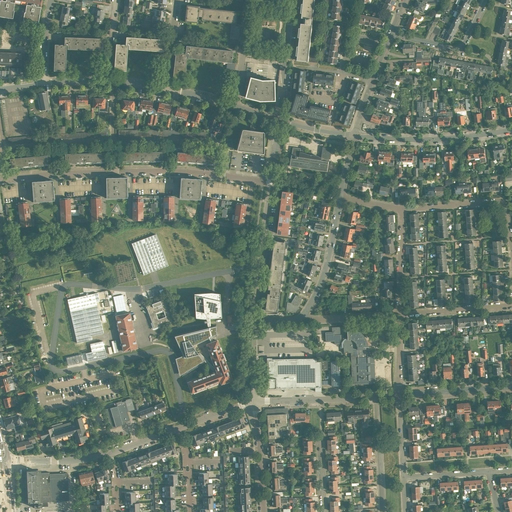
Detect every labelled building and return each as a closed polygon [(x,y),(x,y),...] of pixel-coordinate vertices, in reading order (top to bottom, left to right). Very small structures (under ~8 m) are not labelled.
[(21,0),(0,0),(0,16),(13,19),(14,11),(13,11),(14,5),(20,6),(21,0)] [(42,0),(41,0),(21,0),(20,6),(26,7),(25,13),(24,12),(23,20),(38,23),(42,0)] [(303,0),(302,18),(305,19),(305,24),(301,24),(297,61),(307,62),(311,25),(312,25),(313,19),(312,19),(313,0),(303,0)] [(415,4),(416,5),(415,8),(420,10),(419,11),(423,13),(423,12),(426,13),(427,10),(424,9),(427,3),(428,4),(437,4),(436,0),(423,0),(423,1),(422,3),(417,2),(416,2),(415,4)] [(464,1),(460,0),(458,5),(461,7),(467,10),(470,4),(464,1)] [(393,6),(385,2),(383,8),(391,12),(393,6)] [(231,23),(236,24),(237,12),(237,13),(199,9),(199,6),(187,5),(185,22),(198,23),(198,17),(201,17),(201,20),(231,23)] [(467,10),(461,7),(458,5),(455,11),(464,15),(467,10)] [(63,6),(61,14),(68,15),(70,8),(63,6)] [(123,12),(124,12),(124,13),(126,14),(126,17),(123,17),(122,24),(130,25),(131,18),(132,18),(133,14),(131,14),(132,8),(125,7),(124,10),(123,12)] [(154,9),(153,10),(154,12),(153,16),(156,16),(165,18),(165,17),(166,11),(156,10),(156,9),(154,9)] [(455,11),(453,16),(456,17),(461,20),(464,15),(455,11)] [(409,18),(408,20),(409,21),(408,22),(416,25),(418,22),(419,20),(421,19),(422,17),(414,13),(413,17),(410,16),(409,18)] [(71,16),(68,15),(61,14),(60,21),(62,21),(62,24),(68,26),(68,23),(70,23),(71,16)] [(364,24),(366,16),(360,14),(359,18),(358,17),(358,20),(358,23),(364,24)] [(366,16),(364,24),(370,26),(372,17),(366,16)] [(378,18),(372,17),(370,26),(376,27),(378,18)] [(461,20),(456,17),(453,23),(459,26),(461,20)] [(384,20),(378,18),(376,27),(383,28),(384,20)] [(407,24),(406,27),(408,27),(414,30),(414,29),(416,30),(417,27),(415,27),(416,25),(408,22),(407,22),(407,24)] [(435,27),(437,22),(433,22),(431,26),(429,31),(432,33),(435,27)] [(236,24),(231,23),(231,26),(230,39),(238,40),(238,36),(237,36),(238,27),(239,27),(235,26),(236,24)] [(453,23),(450,28),(456,31),(459,26),(453,23)] [(275,35),(275,26),(261,25),(261,34),(275,35)] [(444,29),(443,31),(454,36),(456,31),(450,28),(449,31),(444,29)] [(454,36),(443,31),(442,34),(444,35),(442,38),(451,42),(454,36)] [(54,64),(54,67),(54,71),(64,72),(64,71),(65,45),(68,46),(67,49),(68,49),(69,49),(69,50),(72,50),(72,49),(78,49),(78,50),(81,50),(87,50),(90,50),(95,50),(95,51),(98,51),(98,50),(102,50),(103,50),(103,39),(65,37),(64,45),(55,45),(55,46),(54,49),(55,49),(55,55),(54,55),(54,58),(55,58),(54,64)] [(114,63),(114,66),(115,66),(114,70),(114,71),(124,71),(126,45),(129,45),(129,49),(130,49),(130,50),(133,50),(133,49),(139,50),(142,50),(148,50),(148,51),(151,51),(156,51),(159,52),(159,51),(163,51),(164,52),(165,40),(126,37),(126,45),(116,44),(116,45),(116,46),(115,49),(116,49),(116,55),(115,55),(115,58),(115,63),(114,63)] [(173,78),(173,79),(183,80),(183,79),(186,54),(187,54),(188,54),(188,58),(190,58),(193,59),(193,58),(198,59),(202,60),(202,59),(207,60),(210,61),(210,60),(216,61),(219,62),(219,61),(227,62),(231,62),(233,51),(186,46),(185,53),(176,52),(176,53),(176,54),(175,54),(175,57),(175,63),(174,63),(174,66),(174,71),(174,72),(173,72),(173,74),(173,78)] [(30,73),(31,61),(31,54),(24,54),(24,56),(21,56),(21,53),(4,52),(4,51),(1,51),(1,52),(0,52),(0,65),(21,66),(24,66),(23,73),(30,73)] [(440,58),(439,61),(434,60),(433,65),(439,66),(439,64),(443,65),(442,67),(444,68),(445,65),(446,59),(440,58)] [(508,60),(499,58),(498,64),(501,65),(500,68),(506,69),(508,60)] [(227,62),(225,75),(234,76),(234,72),(233,72),(234,63),(235,63),(231,62),(227,62)] [(408,63),(404,63),(404,69),(407,69),(407,71),(412,71),(412,69),(416,69),(416,65),(417,65),(417,66),(422,65),(422,62),(417,62),(415,62),(408,63)] [(493,68),(487,66),(486,73),(491,74),(491,77),(495,78),(496,71),(493,71),(493,68)] [(250,77),(245,97),(259,101),(274,100),(273,80),(261,81),(250,77)] [(386,81),(385,84),(393,87),(395,88),(395,89),(397,88),(399,88),(399,86),(398,85),(395,85),(396,81),(387,78),(387,79),(386,79),(386,80),(386,81)] [(361,89),(363,84),(354,81),(352,86),(361,89)] [(352,86),(350,91),(359,94),(361,89),(352,86)] [(379,93),(380,94),(390,98),(393,91),(386,89),(385,90),(382,89),(382,90),(381,89),(379,93)] [(350,91),(348,96),(358,99),(359,94),(350,91)] [(37,95),(40,111),(50,109),(47,93),(37,95)] [(302,95),(297,94),(292,113),(303,116),(309,117),(328,121),(331,110),(311,106),(311,107),(306,106),(309,96),(304,94),(304,96),(302,96),(302,95)] [(87,96),(82,96),(82,105),(82,108),(85,108),(85,110),(90,110),(90,105),(87,105),(87,96)] [(348,96),(347,101),(356,104),(358,99),(348,96)] [(377,100),(376,103),(388,107),(389,103),(378,99),(378,100),(377,100)] [(141,100),(140,108),(139,108),(138,111),(142,112),(142,109),(145,109),(147,101),(141,100)] [(127,110),(127,113),(132,114),(132,116),(135,116),(135,111),(133,111),(134,102),(128,101),(127,110)] [(147,101),(145,109),(149,110),(147,113),(149,115),(150,115),(153,115),(154,116),(154,115),(154,111),(155,110),(155,108),(151,109),(152,101),(147,101)] [(423,125),(423,126),(429,126),(429,122),(433,122),(433,118),(433,116),(429,116),(429,114),(426,114),(426,108),(427,108),(427,102),(423,102),(423,111),(423,118),(423,125)] [(154,115),(154,116),(157,116),(157,114),(163,115),(163,112),(165,104),(159,103),(158,110),(157,111),(155,112),(154,111),(154,115)] [(354,111),(356,106),(347,103),(345,108),(354,111)] [(388,107),(376,103),(374,108),(375,108),(386,112),(387,112),(389,113),(391,109),(388,107)] [(163,115),(163,116),(168,117),(166,127),(169,127),(171,117),(169,117),(170,114),(169,113),(171,105),(165,104),(163,112),(163,115)] [(177,107),(175,115),(177,116),(181,117),(183,109),(177,107)] [(345,108),(343,113),(352,116),(354,111),(345,108)] [(493,119),(496,119),(496,114),(497,114),(496,108),(488,109),(488,112),(486,112),(487,120),(490,119),(490,120),(491,121),(493,120),(493,119)] [(183,109),(181,117),(180,118),(184,119),(183,120),(186,121),(189,110),(183,109)] [(480,114),(476,114),(475,110),(471,110),(472,115),(474,115),(475,123),(481,122),(480,114)] [(459,112),(457,112),(457,117),(458,125),(465,124),(464,119),(464,116),(466,115),(466,116),(466,115),(466,111),(459,112)] [(195,112),(192,121),(198,123),(199,120),(203,122),(204,120),(203,116),(200,115),(201,114),(195,112)] [(446,113),(443,113),(443,116),(444,125),(450,125),(449,117),(452,117),(452,112),(446,112),(446,113)] [(343,113),(341,118),(350,121),(352,116),(343,113)] [(380,123),(382,117),(373,114),(370,122),(379,125),(380,123)] [(382,117),(380,123),(387,125),(388,120),(390,120),(389,122),(392,123),(394,117),(391,116),(390,116),(389,116),(388,117),(383,115),(382,117)] [(216,122),(217,120),(210,118),(208,127),(214,129),(216,122)] [(341,118),(340,123),(349,126),(350,121),(341,118)] [(216,122),(214,129),(214,131),(213,134),(215,135),(216,133),(217,133),(218,132),(220,133),(223,124),(216,122)] [(255,129),(250,128),(250,130),(243,129),(242,129),(242,130),(241,130),(236,149),(237,150),(238,150),(262,154),(263,153),(263,152),(264,150),(264,149),(264,146),(265,143),(264,139),(264,136),(263,133),(263,132),(262,132),(254,131),(255,129)] [(330,159),(332,149),(323,147),(322,155),(321,155),(321,158),(319,157),(317,156),(316,156),(315,156),(311,155),(311,153),(311,152),(309,151),(308,153),(308,154),(305,153),(303,153),(302,153),(300,152),(301,149),(293,147),(290,166),(327,172),(329,162),(329,159),(330,159)] [(479,149),(474,150),(475,158),(480,158),(480,159),(480,162),(486,162),(484,149),(479,149)] [(122,163),(142,162),(142,152),(122,153),(122,163)] [(162,152),(142,152),(142,162),(162,162),(162,152)] [(197,154),(177,152),(176,162),(196,164),(197,154)] [(359,158),(359,160),(360,161),(360,162),(368,164),(369,160),(374,161),(373,152),(371,152),(370,153),(364,152),(363,156),(361,155),(360,158),(359,158)] [(385,152),(384,162),(388,163),(387,165),(393,166),(394,161),(394,157),(391,156),(391,153),(385,152)] [(452,172),(452,160),(454,160),(453,152),(445,152),(445,161),(447,160),(448,172),(452,172)] [(85,153),(65,154),(65,164),(85,163),(85,153)] [(105,153),(85,153),(85,163),(105,163),(105,153)] [(407,160),(407,162),(408,162),(413,162),(413,164),(416,164),(417,156),(413,156),(413,154),(408,153),(407,153),(407,160)] [(217,155),(197,154),(196,164),(216,165),(217,155)] [(423,158),(419,158),(420,168),(423,168),(423,162),(426,162),(426,166),(429,166),(429,164),(429,162),(429,154),(423,154),(423,158)] [(50,155),(30,157),(31,167),(51,165),(50,155)] [(31,167),(30,157),(10,159),(11,169),(31,167)] [(359,166),(358,169),(358,170),(357,171),(358,172),(358,173),(366,175),(367,171),(374,172),(374,168),(371,167),(371,169),(367,168),(359,166)] [(127,198),(127,177),(106,178),(106,198),(127,198)] [(471,184),(467,185),(466,177),(462,177),(463,182),(463,185),(463,193),(471,192),(471,184)] [(180,178),(179,198),(200,200),(201,179),(180,178)] [(53,180),(32,182),(33,202),(54,201),(53,180)] [(435,180),(422,180),(423,184),(426,183),(431,183),(431,187),(427,188),(428,196),(436,195),(435,187),(435,180)] [(354,185),(354,186),(354,187),(354,188),(358,188),(358,190),(362,191),(363,186),(368,187),(373,189),(373,185),(369,184),(365,184),(364,183),(356,181),(355,184),(354,185)] [(494,181),(490,181),(490,183),(491,191),(499,190),(498,182),(494,182),(494,181)] [(459,184),(455,185),(455,186),(455,194),(463,193),(463,185),(463,182),(459,182),(459,184)] [(491,191),(490,183),(482,183),(483,192),(491,191)] [(381,186),(380,194),(387,195),(389,188),(381,186)] [(443,187),(435,187),(436,195),(444,195),(443,187)] [(408,189),(400,190),(400,198),(408,197),(408,189)] [(416,189),(408,189),(408,197),(416,197),(416,189)] [(316,209),(315,211),(320,212),(328,214),(330,207),(327,207),(328,204),(323,203),(322,206),(321,206),(320,210),(316,209)] [(315,211),(315,213),(317,213),(316,217),(319,218),(327,220),(328,214),(320,212),(315,211)] [(386,223),(394,223),(393,215),(385,216),(386,223)] [(395,231),(394,223),(386,223),(387,231),(395,231)] [(346,228),(346,231),(345,231),(345,233),(345,234),(356,236),(357,233),(354,232),(355,230),(346,228)] [(420,241),(420,239),(419,233),(411,233),(412,240),(418,240),(418,241),(420,241)] [(156,234),(131,244),(143,275),(168,265),(156,234)] [(385,246),(394,245),(393,237),(385,238),(385,246)] [(310,244),(322,247),(323,241),(309,239),(309,241),(311,241),(310,244)] [(268,293),(266,311),(278,312),(280,291),(286,249),(287,249),(288,241),(284,241),(284,242),(274,241),(268,290),(271,290),(270,294),(268,293)] [(394,253),(394,245),(385,246),(386,254),(394,253)] [(304,249),(303,252),(306,253),(307,253),(309,254),(319,256),(321,251),(314,249),(308,248),(308,250),(304,249)] [(341,251),(341,253),(341,256),(346,257),(346,260),(353,261),(355,253),(351,252),(342,250),(342,251),(341,251)] [(385,268),(393,267),(393,259),(384,260),(385,268)] [(317,266),(310,264),(307,263),(306,266),(299,264),(298,266),(302,267),(308,269),(315,271),(317,266)] [(337,267),(337,268),(338,269),(337,270),(348,273),(348,272),(351,272),(352,267),(339,264),(338,266),(337,267)] [(308,269),(302,267),(302,269),(305,270),(304,273),(306,274),(313,277),(315,271),(308,269)] [(393,267),(385,268),(386,276),(394,275),(393,267)] [(336,274),(335,277),(334,277),(334,279),(334,280),(341,282),(342,280),(350,283),(351,279),(336,274)] [(305,278),(303,281),(299,279),(298,281),(309,286),(312,281),(305,278)] [(298,281),(297,283),(301,285),(300,288),(307,291),(309,286),(298,281)] [(385,290),(393,289),(392,281),(384,282),(385,290)] [(332,285),(330,291),(336,293),(341,293),(341,287),(338,287),(332,285)] [(393,289),(385,290),(382,290),(382,293),(385,293),(385,298),(393,297),(393,289)] [(206,318),(208,328),(174,336),(184,357),(180,358),(180,357),(182,374),(183,374),(183,373),(203,361),(204,361),(203,360),(213,372),(188,382),(187,382),(189,386),(188,386),(188,387),(188,388),(188,389),(189,389),(190,389),(191,393),(192,393),(220,382),(221,384),(232,380),(222,352),(221,352),(217,340),(215,340),(215,337),(213,337),(213,336),(216,334),(216,326),(210,327),(210,318),(221,317),(220,293),(211,292),(194,294),(196,318),(204,319),(206,318)] [(94,294),(68,300),(77,343),(92,339),(91,335),(103,333),(96,302),(99,302),(97,293),(94,294)] [(123,295),(113,297),(116,312),(126,310),(123,295)] [(291,303),(287,302),(286,311),(290,312),(290,311),(294,312),(294,311),(296,311),(299,307),(300,306),(299,305),(302,299),(300,298),(300,297),(299,297),(296,295),(291,303)] [(328,299),(325,299),(325,305),(328,305),(328,308),(336,308),(336,310),(341,310),(341,299),(336,299),(336,296),(328,296),(328,299)] [(366,303),(361,303),(362,311),(371,310),(371,305),(376,305),(375,303),(377,303),(377,300),(375,300),(375,298),(366,299),(366,303)] [(157,327),(174,321),(166,299),(146,306),(153,325),(156,324),(157,327)] [(362,311),(361,303),(352,304),(353,311),(362,311)] [(121,351),(137,348),(129,312),(114,315),(121,351)] [(351,329),(350,329),(349,329),(348,329),(340,329),(339,327),(332,327),(332,332),(325,332),(326,341),(335,341),(335,344),(344,344),(344,353),(351,353),(351,360),(352,384),(360,384),(369,384),(376,383),(375,360),(374,353),(368,354),(368,347),(368,346),(367,345),(367,344),(367,343),(367,342),(366,341),(366,340),(366,339),(365,338),(363,336),(363,335),(362,334),(361,333),(360,332),(358,332),(357,331),(356,330),(355,330),(353,330),(352,329),(351,329)] [(302,343),(302,337),(285,337),(285,341),(290,341),(291,344),(286,344),(286,346),(289,346),(305,346),(305,343),(302,343)] [(103,341),(90,344),(92,351),(86,352),(88,361),(107,357),(103,341)] [(81,354),(66,358),(68,366),(83,363),(81,354)] [(272,359),(269,359),(269,385),(269,389),(285,388),(289,388),(293,388),(298,388),(302,388),(316,388),(316,391),(315,391),(315,392),(322,392),(321,371),(321,362),(317,362),(317,358),(314,359),(309,359),(278,359),(272,359)] [(333,361),(331,361),(331,370),(332,386),(336,386),(340,386),(340,374),(342,374),(342,372),(340,372),(339,361),(333,361)] [(432,365),(433,371),(429,372),(430,380),(436,379),(435,371),(439,370),(439,372),(438,364),(432,365)] [(5,367),(4,368),(0,368),(0,375),(9,373),(8,369),(7,368),(6,366),(5,367)] [(452,378),(451,367),(443,368),(444,379),(452,378)] [(0,383),(1,386),(9,384),(13,382),(13,380),(11,380),(10,377),(7,377),(0,379),(0,383)] [(9,384),(1,386),(2,389),(1,390),(1,391),(2,392),(10,390),(15,389),(14,385),(13,382),(9,384)] [(10,397),(4,399),(6,408),(16,405),(14,398),(11,399),(10,397)] [(129,420),(127,412),(134,410),(131,398),(126,400),(125,401),(122,402),(121,401),(116,403),(117,406),(121,421),(124,420),(124,421),(129,420)] [(163,403),(157,405),(159,412),(166,410),(165,407),(164,405),(164,406),(163,403)] [(457,404),(457,411),(455,411),(456,413),(456,417),(455,417),(456,420),(459,420),(459,417),(460,417),(460,415),(461,415),(460,413),(464,413),(463,404),(462,403),(460,403),(460,404),(457,404)] [(159,412),(157,405),(150,408),(153,415),(159,412)] [(436,406),(433,406),(434,415),(434,421),(437,421),(436,415),(440,415),(444,414),(444,408),(440,408),(439,406),(438,405),(436,405),(436,406)] [(121,421),(117,406),(105,409),(111,428),(115,426),(116,427),(117,427),(118,426),(119,425),(120,425),(121,425),(123,425),(124,425),(124,421),(124,420),(121,421)] [(427,407),(427,416),(427,419),(424,419),(425,424),(431,424),(430,415),(434,415),(433,406),(432,406),(430,406),(429,407),(427,407)] [(153,415),(150,408),(145,410),(144,408),(141,409),(142,411),(139,412),(140,415),(139,415),(140,416),(141,419),(153,415)] [(268,410),(268,414),(269,439),(288,438),(287,424),(287,414),(286,414),(286,413),(286,409),(268,410)] [(327,417),(326,417),(326,421),(328,421),(335,420),(334,412),(327,413),(327,417)] [(296,414),(296,416),(293,416),(293,422),(296,422),(296,421),(301,421),(301,414),(296,414)] [(306,414),(301,414),(301,421),(305,421),(305,422),(309,422),(309,416),(306,416),(306,414)] [(419,416),(418,414),(415,414),(416,420),(420,419),(420,424),(421,424),(424,424),(423,416),(420,416),(419,416)] [(15,432),(22,430),(18,415),(4,420),(7,430),(14,428),(15,432)] [(44,431),(39,432),(41,439),(47,438),(48,441),(45,442),(47,446),(48,446),(57,444),(56,440),(57,441),(61,439),(60,438),(63,438),(63,439),(67,437),(67,436),(69,436),(69,437),(73,436),(73,435),(74,434),(76,439),(74,440),(76,444),(77,443),(77,445),(84,442),(84,441),(88,439),(85,430),(81,417),(73,419),(74,422),(52,428),(44,430),(44,431)] [(242,418),(236,420),(241,431),(246,429),(247,433),(251,431),(249,424),(245,425),(242,418)] [(236,420),(231,422),(236,433),(240,431),(241,431),(236,420)] [(231,422),(226,424),(230,435),(236,433),(231,422)] [(226,424),(221,425),(225,436),(230,435),(226,424)] [(218,426),(216,427),(220,438),(225,436),(221,425),(219,427),(218,426)] [(214,428),(211,429),(215,440),(220,438),(216,427),(214,428)] [(211,429),(206,431),(210,442),(215,440),(211,429)] [(24,442),(22,434),(21,431),(15,432),(16,436),(19,435),(20,442),(15,443),(17,451),(25,448),(24,442)] [(206,431),(201,433),(205,443),(205,442),(207,441),(208,443),(210,442),(206,431)] [(196,435),(200,445),(205,443),(201,433),(196,435)] [(196,435),(191,437),(195,447),(200,445),(196,435)] [(28,437),(23,438),(24,441),(24,442),(25,448),(33,447),(32,444),(31,442),(35,441),(34,436),(28,438),(28,437)] [(330,437),(330,440),(328,440),(328,445),(336,445),(335,440),(337,440),(337,437),(330,437)] [(312,441),(310,441),(310,438),(303,438),(303,442),(305,442),(305,446),(312,446),(312,441)] [(500,444),(500,452),(508,451),(507,444),(505,444),(505,442),(501,442),(501,444),(500,444)] [(172,444),(168,445),(172,457),(177,455),(174,446),(173,443),(172,444)] [(371,447),(369,447),(369,444),(362,444),(363,448),(364,448),(364,453),(372,452),(371,447)] [(163,447),(167,458),(172,457),(168,445),(168,446),(163,447)] [(336,449),(336,445),(328,445),(329,450),(331,450),(331,453),(337,453),(337,449),(336,449)] [(456,447),(454,448),(455,455),(463,455),(462,447),(459,447),(459,445),(456,446),(456,447)] [(305,446),(305,451),(304,451),(304,455),(310,455),(310,451),(312,451),(312,446),(305,446)] [(163,447),(158,449),(161,458),(166,456),(167,458),(163,447)] [(440,447),(440,449),(437,449),(438,457),(445,456),(444,448),(443,448),(443,447),(440,447)] [(156,460),(161,458),(158,449),(153,451),(156,460)] [(150,452),(148,453),(152,464),(152,463),(156,461),(153,451),(150,452)] [(364,454),(361,454),(362,458),(363,458),(363,461),(370,460),(370,457),(372,457),(372,452),(364,453),(364,454)] [(145,454),(143,455),(147,466),(152,464),(148,453),(145,454)] [(143,455),(138,457),(141,466),(142,468),(147,466),(143,455)] [(138,457),(133,459),(136,468),(141,466),(138,457)] [(331,457),(331,460),(329,461),(329,466),(337,465),(336,461),(338,461),(338,457),(331,457)] [(313,461),(311,462),(311,458),(304,459),(304,462),(306,462),(306,467),(313,466),(313,461)] [(128,460),(127,460),(131,469),(131,471),(132,471),(131,470),(136,469),(133,459),(128,461),(128,460)] [(127,460),(122,462),(126,473),(131,471),(131,469),(127,460)] [(337,465),(329,466),(329,470),(332,470),(332,474),(338,473),(338,470),(337,470),(337,465)] [(306,467),(306,472),(305,472),(305,475),(311,475),(311,471),(313,471),(313,466),(306,467)] [(370,470),(370,467),(364,467),(364,471),(365,470),(366,475),(373,475),(373,470),(370,470)] [(105,469),(100,471),(104,480),(109,478),(105,469)] [(26,471),(26,473),(26,474),(24,474),(26,500),(28,500),(28,503),(34,503),(34,508),(40,508),(40,507),(40,509),(41,509),(41,507),(48,507),(48,502),(51,502),(50,474),(50,472),(41,473),(38,473),(38,472),(37,472),(36,470),(26,471)] [(100,471),(95,473),(98,482),(103,480),(100,471)] [(68,473),(51,474),(50,474),(51,502),(64,501),(69,501),(68,473)] [(366,475),(366,480),(364,480),(365,483),(371,483),(371,480),(373,480),(373,475),(366,475)] [(332,478),(332,481),(330,481),(330,486),(337,486),(337,481),(339,481),(338,477),(332,478)] [(314,482),(312,482),(311,479),(305,479),(305,483),(306,483),(307,487),(314,487),(314,482)] [(337,486),(330,486),(330,491),(332,491),(332,494),(339,494),(339,490),(338,490),(337,486)] [(307,487),(307,492),(305,492),(306,495),(312,495),(312,492),(314,492),(314,487),(307,487)] [(374,492),(372,492),(371,489),(365,489),(365,493),(366,493),(367,498),(374,497),(374,492)] [(367,498),(367,502),(365,502),(366,506),(372,505),(372,502),(374,502),(374,497),(367,498)] [(333,498),(333,501),(331,501),(331,506),(338,506),(338,501),(339,501),(339,498),(333,498)] [(315,502),(313,502),(312,499),(306,500),(306,503),(307,503),(308,508),(315,507),(315,502)]
